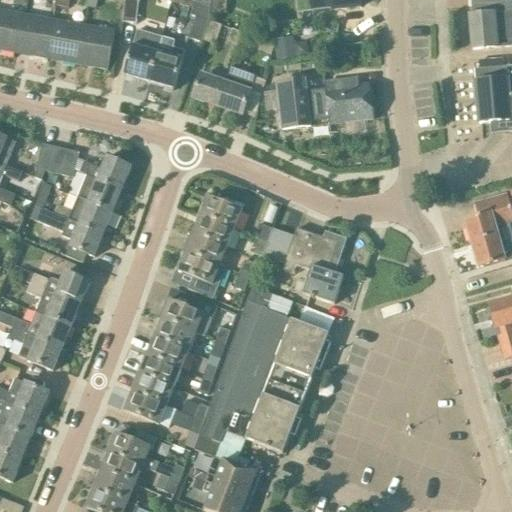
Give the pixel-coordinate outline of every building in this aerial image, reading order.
[(69,11),(71,0),(59,0),(58,8),(69,11)] [(102,4),(102,0),(88,0),(87,9),(100,12),(101,4),(102,4)] [(137,25),(140,1),(125,0),(122,24),(137,25)] [(202,44),(210,21),(210,0),(196,0),(191,16),(196,18),(188,39),(202,44)] [(211,0),(211,7),(211,13),(220,14),(227,14),(228,0),(211,0)] [(330,5),(331,11),(361,8),(359,0),(304,0),(305,8),(330,5)] [(511,5),(472,8),(473,16),(471,16),(474,51),(497,49),(497,42),(511,40),(511,5)] [(0,51),(17,54),(24,16),(0,11),(0,51)] [(47,60),(54,21),(24,16),(17,54),(47,60)] [(78,65),(85,27),(54,21),(47,60),(78,65)] [(215,46),(222,26),(210,22),(204,41),(215,46)] [(109,71),(115,32),(85,27),(78,65),(109,71)] [(243,34),(233,30),(228,43),(239,47),(243,34)] [(254,38),(243,34),(239,47),(249,50),(254,38)] [(278,62),(297,58),(295,45),(294,38),(275,41),(278,62)] [(125,77),(150,84),(159,54),(158,54),(147,50),(149,42),(136,39),(134,47),(125,77)] [(150,84),(175,91),(186,53),(173,49),(175,43),(162,39),(158,54),(159,54),(150,84)] [(492,135),(511,132),(511,67),(505,68),(504,59),(479,61),(480,70),(475,70),(480,125),(491,124),(492,135)] [(226,84),(218,108),(243,117),(256,78),(231,70),(230,73),(226,84)] [(218,108),(226,84),(201,76),(193,100),(218,108)] [(306,87),(305,81),(277,85),(283,131),(311,128),(310,124),(329,122),(330,126),(374,121),(370,84),(360,86),(359,80),(325,84),(325,85),(306,87)] [(0,163),(7,167),(16,144),(0,137),(0,163)] [(50,173),(56,148),(43,145),(35,179),(42,181),(46,172),(50,173)] [(62,176),(68,151),(56,148),(50,173),(62,176)] [(74,179),(80,154),(68,151),(62,176),(74,179)] [(123,191),(132,169),(107,159),(102,170),(85,163),(81,174),(88,176),(98,181),(123,191)] [(0,183),(3,176),(19,183),(23,173),(7,167),(0,163),(0,183)] [(123,191),(98,181),(88,176),(79,199),(114,213),(123,191)] [(43,210),(52,188),(45,185),(36,207),(43,210)] [(0,202),(11,207),(16,196),(0,189),(0,202)] [(502,237),(501,234),(499,235),(497,230),(511,225),(511,212),(507,196),(475,205),(479,218),(466,222),(473,246),(502,237)] [(58,206),(54,215),(104,235),(114,213),(79,199),(73,212),(58,206)] [(205,205),(200,217),(235,231),(242,213),(206,199),(203,205),(205,205)] [(95,258),(104,235),(54,215),(40,210),(35,222),(64,234),(63,237),(73,241),(66,257),(83,264),(87,255),(95,258)] [(228,249),(235,231),(200,217),(198,216),(196,223),(198,224),(193,235),(228,249)] [(268,244),(273,230),(264,227),(259,241),(268,244)] [(274,231),(269,244),(264,258),(285,265),(283,272),(295,276),(297,268),(299,263),(287,259),(294,238),(274,231)] [(294,238),(287,259),(299,263),(312,268),(328,273),(337,244),(297,231),(294,238)] [(186,253),(221,267),(228,249),(193,235),(191,235),(184,253),(186,253)] [(473,246),(480,269),(505,262),(501,248),(505,247),(502,237),(473,246)] [(263,258),(268,244),(259,241),(255,255),(263,258)] [(226,269),(221,267),(186,253),(184,253),(181,259),(183,260),(178,272),(193,278),(188,290),(213,300),(226,269)] [(249,279),(255,265),(245,261),(240,275),(249,279)] [(328,273),(312,268),(303,295),(334,306),(344,278),(328,273)] [(31,285),(81,305),(90,283),(65,272),(61,284),(51,279),(50,282),(35,276),(31,285)] [(245,292),(249,279),(240,275),(236,289),(245,292)] [(72,327),(81,305),(31,285),(27,294),(42,300),(37,313),(72,327)] [(160,320),(162,320),(197,335),(206,338),(218,308),(191,297),(186,310),(167,302),(160,320)] [(511,300),(490,307),(497,330),(501,329),(503,336),(499,338),(506,360),(511,358),(511,300)] [(225,433),(283,455),(328,336),(247,305),(201,437),(221,444),(225,433)] [(37,313),(32,326),(5,314),(1,324),(13,329),(63,349),(72,327),(37,313)] [(159,327),(154,339),(189,353),(197,335),(162,320),(160,320),(157,326),(159,327)] [(54,372),(63,349),(13,329),(9,338),(24,344),(19,357),(29,361),(29,362),(54,372)] [(216,344),(225,347),(230,333),(221,329),(216,344)] [(182,371),(189,353),(154,339),(153,338),(150,344),(152,345),(147,357),(182,371)] [(216,344),(211,357),(221,360),(225,347),(216,344)] [(140,375),(175,389),(182,371),(147,357),(145,356),(143,362),(145,363),(140,375)] [(208,366),(203,380),(212,383),(217,370),(208,366)] [(132,393),(167,407),(175,389),(140,375),(138,374),(135,381),(137,381),(132,393)] [(50,394),(25,384),(15,380),(10,393),(0,389),(0,399),(41,416),(50,394)] [(198,394),(208,397),(212,383),(203,380),(198,394)] [(160,426),(160,425),(169,429),(176,411),(167,407),(132,393),(131,392),(128,399),(130,400),(125,412),(160,426)] [(32,439),(41,416),(0,399),(0,410),(3,412),(0,418),(0,425),(7,429),(32,439)] [(195,419),(204,422),(210,409),(200,406),(195,419)] [(204,422),(195,419),(190,433),(199,436),(204,422)] [(32,439),(7,429),(0,425),(0,451),(23,461),(32,439)] [(176,466),(174,471),(147,461),(151,449),(152,449),(156,440),(137,432),(133,443),(114,435),(112,442),(114,442),(109,454),(144,468),(171,479),(180,482),(185,470),(176,466)] [(200,437),(195,451),(216,458),(221,444),(200,437)] [(0,478),(13,484),(23,461),(0,451),(0,478)] [(106,460),(102,472),(136,486),(144,468),(109,454),(107,453),(105,459),(106,460)] [(247,511),(262,475),(223,461),(216,479),(210,476),(204,492),(210,494),(203,511),(247,511)] [(129,504),(136,486),(102,472),(100,471),(97,477),(99,478),(94,490),(129,504)] [(174,497),(180,482),(171,479),(165,493),(174,497)] [(87,508),(95,511),(136,511),(139,508),(129,504),(94,490),(92,489),(90,495),(92,496),(87,508)]
